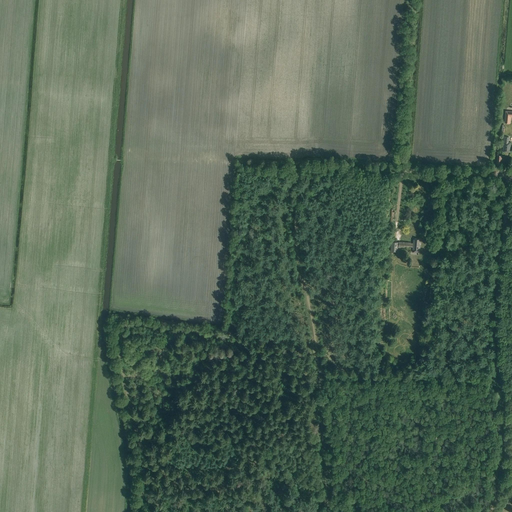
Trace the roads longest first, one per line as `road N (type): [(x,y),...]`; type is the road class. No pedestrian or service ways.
road 1 (track): [(136,511),(137,460),(114,336),(125,322),(231,335),(305,378),(496,377)]
road 2 (track): [(326,511),(309,310),(293,235),(303,193),(335,167)]
road 3 (track): [(507,175),(496,302),(498,469),(488,511)]
road 4 (track): [(511,175),(335,167)]
